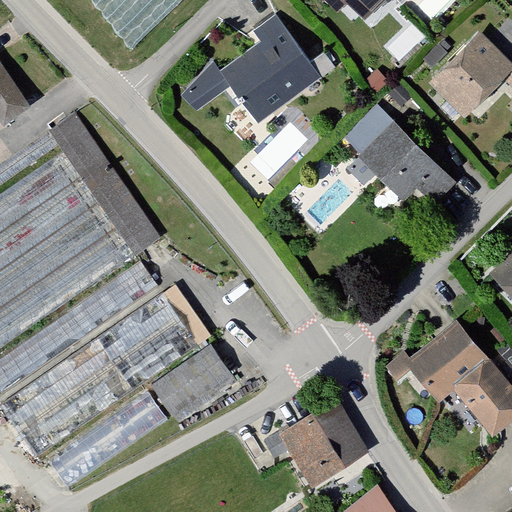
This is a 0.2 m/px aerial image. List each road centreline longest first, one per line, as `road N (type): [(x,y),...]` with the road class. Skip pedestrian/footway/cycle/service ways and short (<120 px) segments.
road 1 (unclassified): [(121,102),(221,209),(331,359)]
road 2 (residential): [(331,359),(57,510)]
road 3 (residential): [(331,359),(511,186)]
road 4 (unclassified): [(331,359),(432,511)]
road 5 (residential): [(224,0),(121,102)]
road 6 (unclassified): [(24,0),(121,102)]
